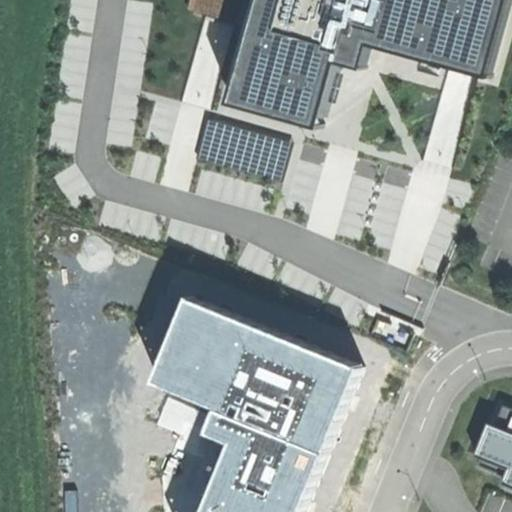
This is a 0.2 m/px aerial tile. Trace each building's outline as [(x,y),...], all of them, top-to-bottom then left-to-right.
[(502,71),(511,33),(511,0),(274,0),(248,99),(331,121),(349,55),(378,62),(385,38),(502,71)] [(189,95),(216,99),(221,68),(215,67),(216,60),(196,57),(189,95)] [(297,141),(214,118),(203,157),(285,180),(297,141)] [(308,511),(367,368),(192,298),(157,383),(223,409),(214,432),(239,442),(210,511),(308,511)] [(511,403),(508,402),(499,423),(494,421),(482,451),(487,453),(483,463),(511,474),(509,479),(511,480),(511,403)]
